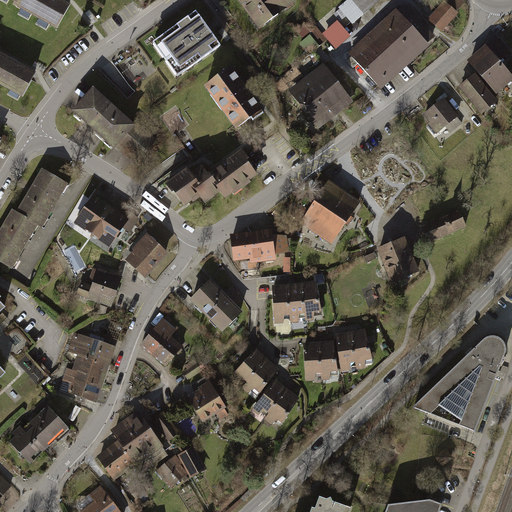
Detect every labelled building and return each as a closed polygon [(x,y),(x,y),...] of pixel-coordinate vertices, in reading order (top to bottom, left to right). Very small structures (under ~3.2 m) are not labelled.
[(70,10),(50,0),(21,0),(18,7),(15,13),(56,35),(70,10)] [(232,0),(255,33),(297,6),(292,0),(232,0)] [(346,0),(336,9),(350,25),(380,0),(346,0)] [(428,19),(443,31),(466,3),(462,0),(452,0),(448,5),(439,7),(428,19)] [(385,20),(417,55),(435,38),(403,4),(385,20)] [(224,46),(195,7),(149,42),(177,80),(224,46)] [(335,20),(320,34),(335,51),(350,36),(335,20)] [(406,64),(417,55),(385,20),(374,29),(406,64)] [(406,64),(374,29),(346,55),(377,90),(406,64)] [(487,47),(485,44),(466,60),(491,90),(492,90),(495,94),(511,80),(511,76),(499,61),(509,53),(497,39),(487,47)] [(36,78),(0,58),(0,93),(21,105),(36,78)] [(264,111),(230,64),(201,85),(235,132),(264,111)] [(287,95),(300,112),(311,104),(338,85),(325,67),(287,95)] [(475,73),(458,87),(480,115),(497,101),(475,73)] [(132,121),(89,84),(68,109),(111,145),(116,139),(132,121)] [(327,126),(354,106),(338,85),(311,104),(327,126)] [(460,119),(445,100),(424,116),(430,124),(429,126),(437,136),(460,119)] [(300,112),(316,134),(327,126),(311,104),(300,112)] [(148,146),(155,139),(134,118),(132,121),(116,139),(127,149),(138,137),(148,146)] [(148,146),(138,137),(127,149),(137,158),(148,146)] [(242,151),(208,176),(220,194),(226,201),(233,195),(235,196),(251,184),(250,182),(258,177),(247,163),(250,162),(242,151)] [(67,183),(39,167),(13,212),(35,225),(41,228),(67,183)] [(188,170),(165,186),(173,196),(174,195),(185,208),(192,203),(194,205),(201,200),(206,206),(220,194),(208,176),(202,167),(192,175),(188,170)] [(361,201),(329,179),(315,199),(347,220),(361,201)] [(85,229),(91,233),(110,205),(97,196),(100,191),(96,189),(76,218),(85,225),(85,229)] [(347,220),(315,199),(300,221),(332,243),(347,220)] [(110,205),(91,233),(96,237),(101,236),(110,242),(131,212),(127,209),(123,215),(110,205)] [(35,225),(13,212),(7,208),(0,219),(0,264),(8,270),(35,225)] [(458,209),(419,226),(427,243),(466,226),(458,209)] [(271,231),(233,236),(236,259),(251,257),(251,262),(275,259),(275,252),(289,251),(287,236),(272,235),(271,231)] [(168,253),(146,232),(132,248),(133,250),(125,259),(145,278),(168,253)] [(420,270),(405,235),(377,247),(392,282),(420,270)] [(123,277),(99,268),(92,286),(82,282),(77,295),(112,308),(123,277)] [(244,310),(211,279),(191,300),(224,331),(244,310)] [(303,312),(304,320),(311,319),(312,310),(319,309),(314,279),(299,282),(303,312)] [(303,312),(299,282),(285,283),(288,313),(289,322),(296,321),(298,312),(303,312)] [(288,313),(285,283),(270,284),(273,322),(281,322),(282,313),(288,313)] [(169,322),(167,324),(161,318),(138,341),(151,354),(171,334),(176,328),(169,322)] [(369,358),(363,328),(349,330),(354,360),(355,369),(363,368),(364,358),(369,358)] [(354,360),(349,330),(335,332),(339,370),(347,369),(348,360),(354,360)] [(66,351),(76,354),(80,356),(87,337),(88,334),(81,332),(80,335),(73,332),(66,351)] [(182,345),(171,334),(151,354),(164,364),(182,345)] [(413,407),(475,431),(506,354),(506,349),(505,344),(503,340),(499,337),(494,335),(489,336),(485,339),(413,407)] [(113,346),(87,337),(80,356),(106,365),(113,346)] [(335,369),(331,339),(316,341),(320,371),(320,380),(328,379),(330,370),(335,369)] [(320,371),(316,341),(302,342),(304,380),(313,380),(314,371),(320,371)] [(245,380),(264,357),(254,348),(227,376),(233,382),(241,376),(245,380)] [(76,354),(73,364),(89,369),(84,383),(98,387),(106,365),(80,356),(76,354)] [(256,391),(275,367),(264,357),(245,380),(239,387),(244,392),(252,387),(256,391)] [(200,370),(195,361),(183,369),(188,377),(200,370)] [(57,389),(93,401),(98,387),(84,383),(89,369),(73,364),(71,369),(65,367),(57,389)] [(267,412),(285,388),(273,379),(249,409),(255,414),(263,408),(267,412)] [(223,406),(208,381),(192,391),(197,400),(191,404),(201,420),(223,406)] [(279,421),(296,396),(285,388),(267,412),(261,419),(267,424),(275,418),(279,421)] [(68,430),(47,406),(23,428),(42,449),(54,438),(57,441),(68,430)] [(148,428),(135,409),(128,414),(130,417),(121,424),(132,439),(148,428)] [(154,424),(166,440),(176,432),(164,416),(154,424)] [(148,428),(132,439),(121,424),(111,431),(117,440),(133,463),(160,445),(148,428)] [(28,462),(42,449),(23,428),(20,425),(12,432),(15,435),(8,441),(28,462)] [(133,463),(117,440),(95,455),(112,479),(133,463)] [(192,446),(177,454),(190,476),(204,468),(192,446)] [(447,448),(435,456),(442,465),(453,456),(447,448)] [(181,476),(172,467),(162,476),(170,485),(181,476)] [(0,496),(10,487),(0,476),(0,503),(0,496)] [(122,511),(100,484),(74,505),(79,511),(122,511)] [(386,511),(439,511),(444,499),(433,495),(391,500),(386,511)] [(347,511),(349,507),(332,501),(330,498),(327,499),(321,497),(317,509),(312,507),(310,511),(347,511)]
